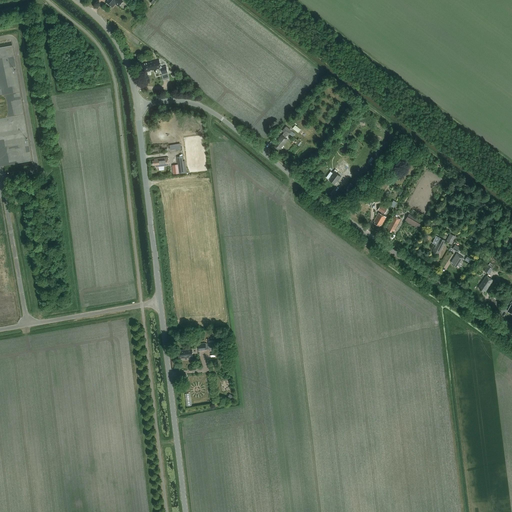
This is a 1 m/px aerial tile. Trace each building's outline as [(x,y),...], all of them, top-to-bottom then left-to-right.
[(141,65),(143,73),(151,71),(151,70),(152,70),(160,68),(161,73),(168,72),(166,67),(161,68),(159,60),(152,62),(152,63),(151,63),(151,62),(141,65)] [(295,126),(293,129),(299,134),(301,131),(295,126)] [(295,135),(286,127),(282,132),(284,134),(282,136),(273,145),(275,146),(274,147),(277,150),(278,149),(280,150),(287,141),(285,139),(287,136),(289,135),(293,138),(295,135)] [(183,156),(177,156),(179,173),(187,172),(187,167),(184,167),(183,156)] [(169,166),(168,157),(154,159),(154,161),(152,161),(153,166),(154,166),(155,167),(169,166)] [(342,176),(337,172),(339,170),(344,173),(349,166),(342,161),(330,176),(332,177),(330,180),(335,184),(339,179),(340,179),(342,176)] [(371,195),(367,200),(373,204),(377,199),(371,195)] [(388,209),(381,206),(379,210),(382,212),(381,215),(379,214),(375,222),(376,223),(375,224),(379,226),(379,225),(382,226),(386,217),(384,216),(388,209)] [(423,222),(424,222),(409,214),(403,224),(404,224),(406,222),(411,225),(410,227),(410,228),(411,228),(412,226),(417,228),(416,231),(418,232),(423,222)] [(394,233),(398,224),(401,220),(394,217),(388,230),(389,230),(389,231),(392,233),(393,232),(394,233)] [(456,237),(450,233),(446,241),(452,244),(456,237)] [(439,238),(438,241),(432,252),(434,252),(433,254),(437,256),(438,255),(439,255),(446,242),(439,238)] [(494,263),(497,259),(489,253),(482,264),(487,267),(488,266),(491,261),(494,263)] [(464,258),(457,254),(451,263),(454,264),(453,265),(456,268),(457,266),(460,268),(462,265),(461,264),(464,258)] [(490,264),(485,271),(489,274),(494,266),(490,264)] [(493,280),(486,275),(479,287),(480,288),(479,289),(483,292),(484,290),(485,291),(493,280)] [(178,358),(193,357),(192,349),(177,351),(178,358)]
